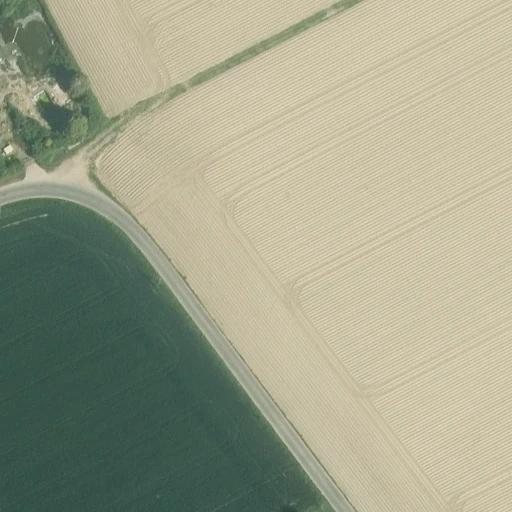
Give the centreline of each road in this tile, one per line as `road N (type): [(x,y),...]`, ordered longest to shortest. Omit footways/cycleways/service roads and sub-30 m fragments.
road 1 (unclassified): [(348,511),(145,242),(69,187),(35,184),(0,199)]
road 2 (track): [(354,0),(86,146),(69,187)]
